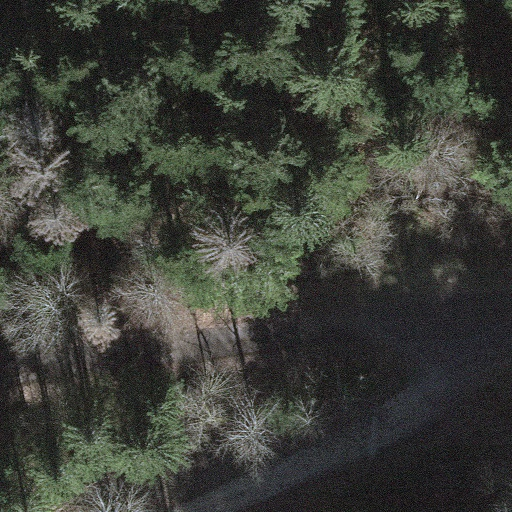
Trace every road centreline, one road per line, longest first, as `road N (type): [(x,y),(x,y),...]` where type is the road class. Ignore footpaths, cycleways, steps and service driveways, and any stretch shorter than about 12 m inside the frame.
road 1 (unclassified): [(0,371),(511,310)]
road 2 (track): [(463,315),(414,404),(199,511)]
